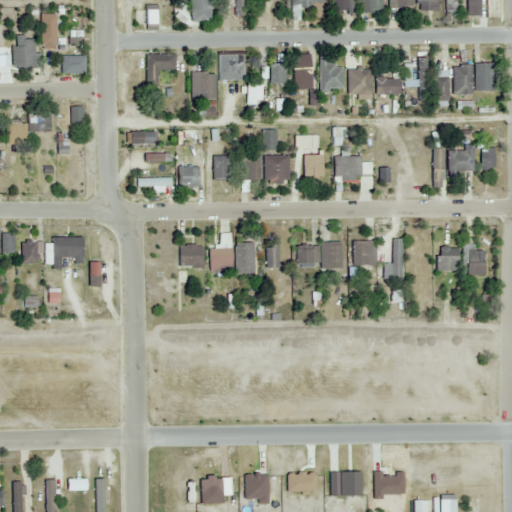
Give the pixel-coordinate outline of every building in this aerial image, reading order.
[(208,0),(188,0),(188,22),(209,22),(208,0)] [(242,0),(232,0),(232,17),(243,17),(242,0)] [(321,4),(321,0),(289,0),(290,12),(297,12),(297,4),(321,4)] [(348,0),(331,0),(331,13),(349,13),(348,0)] [(360,0),(360,12),(382,12),(381,0),(360,0)] [(410,0),(393,0),(393,11),(410,11),(410,0)] [(437,11),(436,0),(414,0),(415,11),(437,11)] [(454,0),(444,0),(444,11),(454,11),(454,0)] [(464,0),(465,16),(478,16),(477,0),(464,0)] [(139,27),(155,27),(155,7),(139,7),(139,27)] [(53,12),(40,12),(40,35),(53,35),(53,12)] [(34,34),(13,34),(13,68),(34,68),(34,34)] [(156,86),(156,71),(173,71),(173,54),(143,55),(143,87),(156,86)] [(217,81),(242,81),(242,55),(217,55),(217,81)] [(306,98),(311,98),(311,59),(291,59),(291,89),(306,89),(306,98)] [(416,59),(416,101),(427,101),(427,59),(416,59)] [(268,84),(284,84),(284,64),(268,64),(268,84)] [(322,68),(322,64),(318,64),(318,89),(341,89),(341,68),(322,68)] [(411,64),(402,64),(402,87),(411,87),(411,64)] [(457,95),(469,95),(469,64),(457,64),(457,95)] [(473,91),(492,91),(492,64),(473,64),(473,91)] [(353,95),(368,95),(368,70),(353,70),(353,95)] [(446,70),(432,70),(432,101),(446,101),(446,70)] [(189,73),(189,100),(213,100),(213,73),(189,73)] [(398,95),(397,78),(373,79),(373,95),(398,95)] [(245,103),(260,103),(260,80),(245,80),(245,103)] [(70,131),(83,131),(83,106),(70,106),(70,131)] [(4,143),(22,143),(22,132),(50,132),(50,110),(26,110),(26,119),(4,119),(4,143)] [(260,150),(275,150),(275,130),(260,130),(260,150)] [(155,132),(126,132),(126,145),(154,145),(155,132)] [(295,150),(314,150),(314,137),(295,137),(295,150)] [(462,151),(446,151),(446,172),(471,172),(471,145),(462,145),(462,151)] [(492,148),(479,148),(479,170),(492,170),(492,148)] [(430,149),(430,187),(442,187),(442,149),(430,149)] [(319,155),(301,155),(301,177),(319,177),(319,155)] [(229,156),(211,156),(211,180),(229,180),(229,156)] [(257,181),(257,156),(240,156),(240,181),(257,181)] [(262,184),(287,184),(287,156),(262,156),(262,184)] [(359,157),(331,157),(331,179),(359,179),(359,157)] [(195,187),(195,167),(175,167),(175,187),(195,187)] [(387,183),(386,169),(377,169),(377,184),(387,183)] [(61,257),(74,257),(74,262),(83,262),(83,237),(51,237),(51,268),(61,268),(61,257)] [(229,239),(220,239),(220,248),(207,248),(207,270),(229,270),(229,239)] [(399,279),(399,239),(389,239),(389,279),(399,279)] [(20,241),(20,262),(36,262),(36,241),(20,241)] [(350,266),(374,266),(374,241),(350,241),(350,266)] [(234,274),(251,274),(251,243),(234,243),(234,274)] [(340,269),(340,243),(295,243),(295,269),(340,269)] [(201,268),(201,245),(177,245),(177,268),(201,268)] [(264,247),(264,269),(278,269),(278,247),(264,247)] [(459,248),(437,248),(437,267),(459,267),(459,248)] [(465,275),(482,275),(482,251),(465,251),(465,275)] [(85,478),(67,478),(67,489),(85,489),(85,478)] [(93,511),(103,511),(104,478),(94,478),(93,511)] [(45,479),(45,511),(54,511),(55,479),(45,479)] [(21,511),(22,481),(12,481),(12,511),(21,511)] [(453,511),(453,500),(437,500),(437,511),(453,511)] [(390,501),(389,511),(405,511),(405,501),(390,501)]
